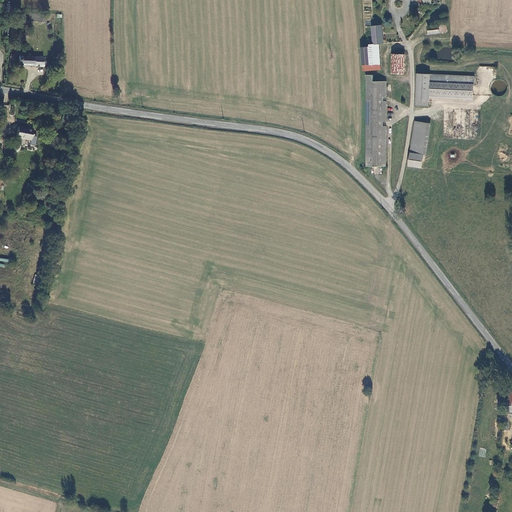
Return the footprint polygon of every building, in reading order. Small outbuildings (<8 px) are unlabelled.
[(25,21),(39,22),(39,14),(25,13),(25,21)] [(441,22),(441,23),(441,29),(449,29),(449,21),(441,22)] [(372,42),(373,45),(382,44),(386,44),(384,23),(375,24),(376,42),(372,42)] [(383,62),(382,44),(373,45),(374,62),(383,62)] [(366,63),(374,62),(373,45),(364,45),(366,63)] [(395,72),(405,72),(405,60),(407,52),(396,52),(395,72)] [(26,56),(19,55),(19,65),(43,67),(43,57),(26,56)] [(421,72),(419,104),(433,104),(433,92),(478,94),(479,75),(421,72)] [(373,81),(373,75),(367,75),(367,81),(366,166),(386,167),(386,81),(373,81)] [(427,122),(416,120),(410,145),(408,164),(421,166),(427,122)] [(30,141),(30,145),(35,145),(36,136),(32,136),(33,128),(18,125),(16,139),(30,141)]
